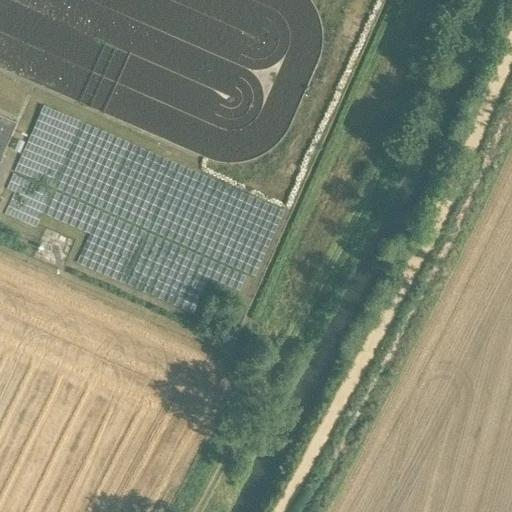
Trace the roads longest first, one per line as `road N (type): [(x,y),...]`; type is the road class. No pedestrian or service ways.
road 1 (track): [(201,511),(415,94),(451,0)]
road 2 (track): [(281,511),(420,247),(511,42)]
